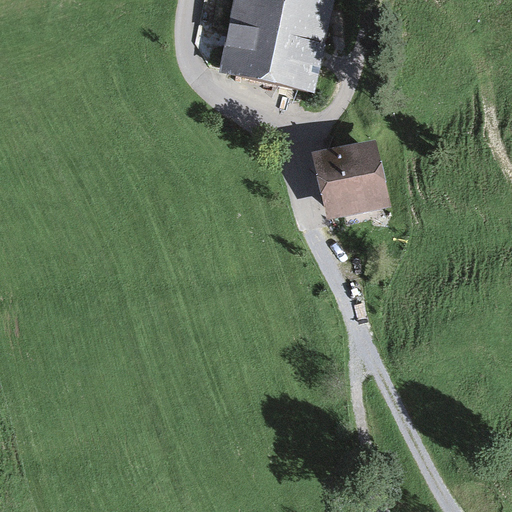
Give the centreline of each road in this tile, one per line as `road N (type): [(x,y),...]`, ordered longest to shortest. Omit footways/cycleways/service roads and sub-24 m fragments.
road 1 (track): [(511,171),(484,109),(468,37),(430,1),(394,0),(370,14)]
road 2 (track): [(355,322),(453,511)]
road 3 (track): [(280,145),(340,106),(370,14)]
